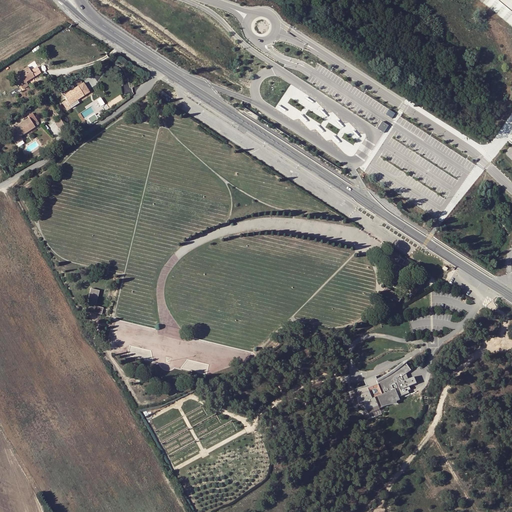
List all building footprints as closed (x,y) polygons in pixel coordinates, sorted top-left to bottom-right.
[(30,72),(29,69),(23,73),(22,72),(21,73),(27,82),(41,73),(37,67),(30,72)] [(27,82),(21,73),(12,78),(18,87),(19,87),(26,83),(27,82)] [(73,102),(84,95),(82,93),(87,90),(83,84),(64,96),(66,100),(69,104),(73,102)] [(64,101),(68,108),(74,104),(73,102),(69,104),(66,100),(64,101)] [(390,109),(386,114),(392,118),(396,113),(390,109)] [(95,114),(89,118),(92,122),(98,118),(95,114)] [(34,128),(33,125),(37,122),(33,116),(14,127),(17,132),(20,137),(24,134),(34,128)] [(64,125),(59,117),(53,120),(58,129),(64,125)] [(389,126),(382,122),(379,127),(378,129),(384,133),(389,126)] [(14,134),(19,141),(26,136),(24,134),(20,137),(17,132),(14,134)] [(420,183),(417,189),(423,193),(427,187),(420,183)] [(409,198),(415,201),(418,195),(413,192),(409,198)] [(398,265),(388,279),(397,285),(402,276),(404,276),(409,268),(403,264),(401,267),(398,265)] [(411,294),(415,296),(426,280),(422,277),(411,294)] [(403,298),(387,288),(382,296),(393,303),(394,300),(400,303),(403,298)] [(100,292),(92,289),(86,312),(94,315),(94,314),(96,307),(100,292)] [(367,386),(353,390),(359,404),(363,402),(368,413),(368,414),(380,410),(379,408),(382,407),(388,405),(397,403),(397,401),(400,400),(399,397),(409,393),(408,391),(410,390),(409,386),(417,383),(414,377),(404,381),(402,377),(411,370),(406,363),(405,364),(404,365),(403,366),(402,367),(400,368),(398,370),(394,373),(391,375),(389,376),(385,378),(383,379),(379,381),(377,382),(376,380),(375,377),(370,379),(365,381),(367,386)] [(381,378),(376,380),(377,382),(379,381),(383,379),(385,378),(389,376),(391,375),(394,373),(398,370),(400,368),(402,367),(403,366),(404,365),(403,363),(402,363),(401,364),(400,366),(398,367),(397,368),(395,370),(393,371),(390,373),(387,375),(384,377),(382,377),(381,378)] [(380,410),(368,414),(370,419),(382,414),(380,410)]
